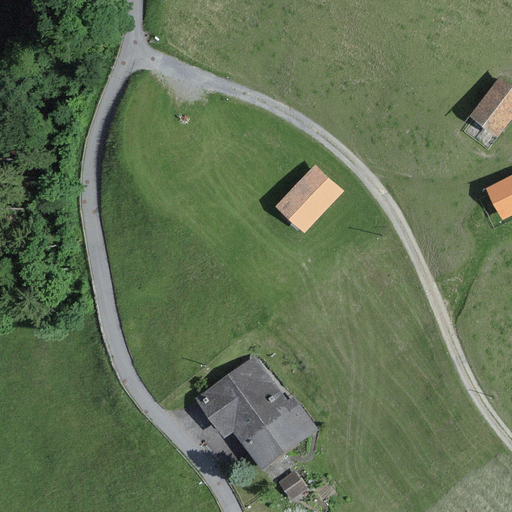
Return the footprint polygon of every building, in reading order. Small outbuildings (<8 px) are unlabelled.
[(511,131),(511,80),(508,78),(480,116),(508,137),(511,131)] [(351,192),(321,168),(280,218),(300,234),(306,227),(316,234),(351,192)] [(511,221),(511,179),(495,188),(511,222),(511,221)] [(292,397),(260,356),(207,396),(239,438),(246,433),(278,472),(330,434),(299,391),(292,397)] [(312,490),(299,473),(287,482),(299,499),(312,490)]
